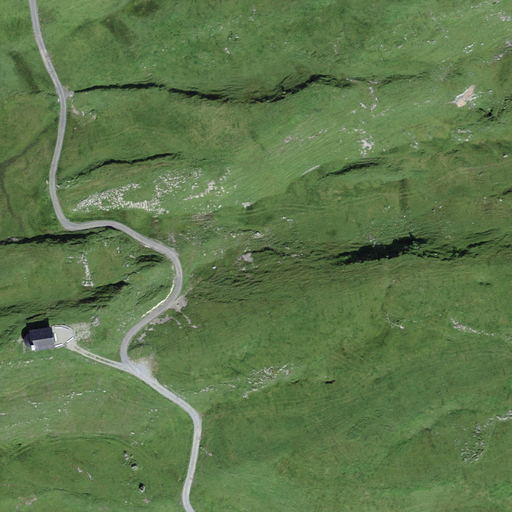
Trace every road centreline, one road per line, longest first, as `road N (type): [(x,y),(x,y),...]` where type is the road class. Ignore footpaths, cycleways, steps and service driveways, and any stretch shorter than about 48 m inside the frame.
road 1 (track): [(63,93),(51,184),(61,218),(123,227),(178,266),(174,296),(131,334),(124,367)]
road 2 (track): [(72,346),(142,375),(193,414),(190,511)]
